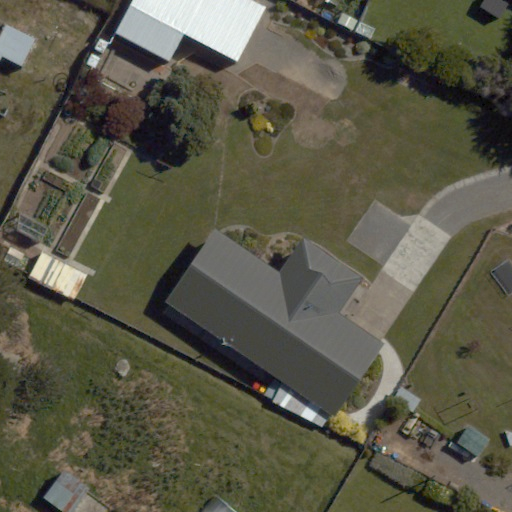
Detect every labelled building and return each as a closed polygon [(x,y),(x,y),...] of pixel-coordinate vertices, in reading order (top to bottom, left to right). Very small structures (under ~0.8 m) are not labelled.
[(3,23),(0,31),(0,68),(32,82),(49,42),(3,23)] [(206,246),(154,315),(308,432),(360,364),(309,325),(331,295),(278,255),(256,284),(206,246)] [(43,255),(27,284),(78,313),(95,285),(43,255)] [(491,460),(421,425),(402,462),(472,497),(491,460)] [(59,465),(36,489),(60,511),(81,511),(95,498),(59,465)] [(511,511),(511,486),(507,484),(490,511),(511,511)]
